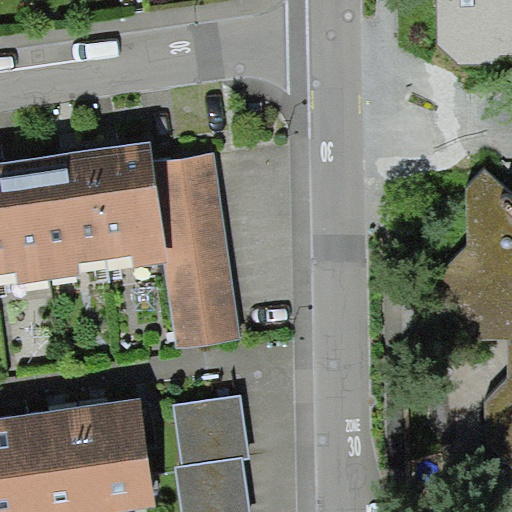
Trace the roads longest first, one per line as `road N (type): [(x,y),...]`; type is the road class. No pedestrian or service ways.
road 1 (residential): [(346,511),(330,33)]
road 2 (residential): [(0,79),(330,33)]
